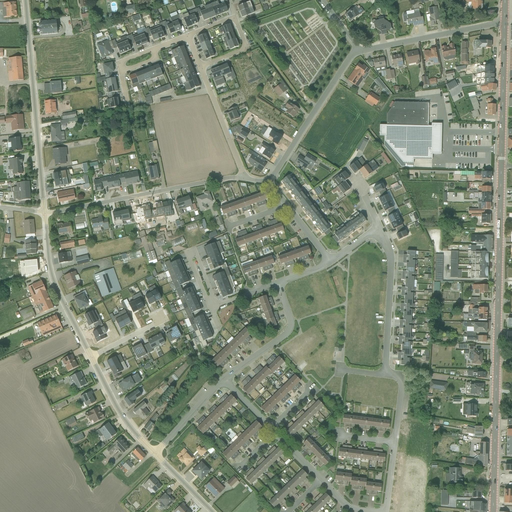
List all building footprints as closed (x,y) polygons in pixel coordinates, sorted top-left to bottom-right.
[(470,10),(480,10),(479,0),(456,0),(456,3),(470,3),(470,10)] [(238,7),(240,13),(254,8),(252,2),(238,7)] [(4,19),(18,18),(17,3),(3,4),(4,19)] [(224,14),(230,12),(226,3),(220,6),(224,14)] [(131,6),(121,6),(121,15),(132,15),(131,6)] [(224,14),(220,6),(214,8),(218,17),(224,14)] [(351,23),(363,15),(358,6),(345,14),(351,23)] [(212,19),(218,17),(214,8),(208,11),(212,19)] [(242,19),(256,14),(254,8),(240,13),(242,19)] [(431,22),(440,20),(438,8),(428,10),(431,22)] [(212,19),(208,11),(203,13),(206,22),(212,19)] [(408,28),(424,25),(422,13),(405,16),(408,28)] [(133,31),(140,29),(134,15),(128,17),(133,31)] [(195,26),(200,24),(196,15),(191,17),(195,26)] [(195,26),(191,17),(185,20),(188,29),(195,26)] [(377,36),(392,33),(388,17),(374,20),(377,36)] [(42,35),(60,33),(59,21),(40,23),(42,35)] [(178,33),(183,31),(180,22),(175,24),(178,33)] [(178,33),(175,24),(168,26),(171,35),(178,33)] [(226,37),(234,34),(230,25),(223,29),(226,37)] [(102,28),(89,31),(90,35),(92,35),(94,39),(95,42),(102,40),(101,38),(100,38),(98,34),(103,32),(102,28)] [(161,40),(166,38),(163,29),(158,31),(161,40)] [(161,40),(158,31),(152,33),(156,42),(161,40)] [(202,46),(211,42),(208,34),(199,37),(202,46)] [(229,44),(237,41),(234,34),(226,37),(229,44)] [(145,46),(150,44),(146,35),(141,37),(145,46)] [(145,46),(141,37),(135,40),(139,49),(145,46)] [(103,59),(114,55),(108,41),(97,46),(103,59)] [(232,51),(240,48),(237,41),(229,44),(232,51)] [(128,52),(133,50),(129,42),(124,44),(128,52)] [(202,46),(204,53),(213,49),(211,42),(202,46)] [(128,52),(124,44),(118,46),(122,55),(128,52)] [(442,61),(454,58),(451,44),(439,46),(442,61)] [(176,50),(179,57),(188,54),(185,46),(176,50)] [(425,66),(437,63),(433,48),(422,51),(425,66)] [(207,60),(216,57),(213,49),(204,53),(207,60)] [(406,65),(419,63),(416,51),(403,53),(406,65)] [(182,64),(191,61),(188,54),(179,57),(182,64)] [(392,69),(401,67),(399,54),(389,56),(392,69)] [(10,83),(25,81),(23,58),(7,59),(10,83)] [(374,72),(384,69),(382,58),(371,60),(374,72)] [(182,64),(185,71),(194,68),(191,61),(182,64)] [(346,80),(357,87),(368,70),(357,63),(346,80)] [(105,75),(115,74),(114,68),(113,64),(104,65),(105,75)] [(158,78),(165,76),(161,65),(154,68),(158,78)] [(224,76),(232,73),(229,65),(221,68),(224,76)] [(485,73),(493,74),(493,66),(487,66),(476,68),(476,75),(485,73)] [(158,78),(154,68),(148,70),(152,81),(158,78)] [(187,78),(196,75),(194,68),(185,71),(187,78)] [(224,76),(221,68),(212,72),(215,80),(224,76)] [(148,83),(152,81),(148,70),(143,72),(148,83)] [(148,83),(143,72),(138,74),(142,85),(148,83)] [(487,85),(492,85),(493,74),(485,73),(476,75),(476,87),(480,86),(487,85)] [(134,88),(142,85),(138,74),(130,77),(134,88)] [(187,78),(190,85),(199,81),(196,75),(187,78)] [(375,77),(371,80),(379,90),(382,87),(375,77)] [(106,81),(107,88),(118,86),(117,79),(106,81)] [(193,91),(201,88),(199,81),(190,85),(193,91)] [(45,95),(63,93),(62,82),(44,84),(45,95)] [(270,89),(276,96),(285,89),(279,82),(270,89)] [(147,97),(168,90),(166,85),(145,92),(146,95),(141,96),(143,105),(149,104),(147,97)] [(108,95),(119,93),(118,86),(107,88),(108,95)] [(89,91),(66,96),(69,106),(91,100),(89,91)] [(474,109),(475,109),(471,92),(465,94),(469,111),(468,112),(469,118),(475,116),(474,109)] [(372,106),(376,100),(366,93),(362,100),(372,106)] [(110,110),(121,108),(119,99),(109,101),(110,110)] [(46,115),(58,114),(57,101),(45,102),(46,115)] [(295,118),(300,110),(289,103),(284,111),(295,118)] [(428,104),(394,103),(386,115),(386,126),(427,127),(428,104)] [(485,115),(493,116),(493,105),(485,104),(485,115)] [(232,123),(241,120),(237,111),(228,114),(232,123)] [(12,131),(25,130),(23,115),(6,117),(7,124),(11,124),(12,131)] [(427,127),(386,126),(379,126),(379,137),(384,137),(383,146),(400,168),(413,168),(413,160),(432,161),(432,155),(441,156),(441,125),(431,124),(431,127),(427,127)] [(52,143),(62,142),(61,125),(51,126),(52,143)] [(237,133),(236,134),(240,139),(247,134),(241,127),(238,130),(234,125),(230,128),(233,132),(235,130),(237,133)] [(270,129),(264,138),(277,146),(282,137),(270,129)] [(13,152),(24,151),(23,138),(9,139),(9,143),(13,143),(13,152)] [(271,160),(276,152),(263,143),(258,151),(271,160)] [(54,166),(69,165),(67,148),(53,150),(54,166)] [(296,163),(311,171),(318,160),(303,151),(296,163)] [(248,163),(263,172),(268,164),(253,155),(248,163)] [(356,171),(365,165),(360,157),(346,166),(352,174),(356,171)] [(14,175),(24,174),(23,158),(9,159),(10,171),(13,170),(14,175)] [(362,178),(377,168),(371,160),(365,165),(356,171),(362,178)] [(152,181),(160,180),(158,166),(149,168),(152,181)] [(55,180),(70,178),(69,172),(54,174),(55,180)] [(134,186),(141,184),(139,172),(132,173),(134,186)] [(347,182),(351,179),(345,172),(333,181),(338,188),(347,182)] [(134,186),(132,173),(125,175),(128,187),(134,186)] [(480,183),(490,183),(490,173),(480,173),(480,183)] [(283,181),(286,185),(294,179),(290,175),(283,181)] [(115,189),(122,187),(119,176),(113,177),(115,189)] [(115,189),(113,177),(107,178),(109,190),(115,189)] [(56,187),(71,185),(70,178),(55,180),(56,187)] [(286,185),(289,189),(297,183),(294,179),(286,185)] [(97,193),(104,191),(102,180),(94,181),(97,193)] [(14,192),(32,191),(31,182),(13,183),(14,192)] [(353,190),(347,182),(338,188),(345,196),(353,190)] [(289,189),(292,193),(300,187),(297,183),(289,189)] [(380,196),(386,193),(382,184),(373,189),(376,194),(378,193),(380,196)] [(292,193),(296,197),(303,191),(300,187),(292,193)] [(59,204),(77,200),(74,190),(57,194),(59,204)] [(15,201),(33,200),(32,191),(14,192),(15,201)] [(196,198),(201,212),(208,210),(207,205),(214,203),(210,191),(205,193),(205,195),(196,198)] [(296,197),(299,201),(306,195),(303,191),(296,197)] [(263,203),(270,200),(267,192),(260,194),(263,203)] [(378,200),(381,206),(390,201),(386,193),(380,196),(381,198),(378,200)] [(255,205),(263,203),(260,194),(252,197),(255,205)] [(299,201),(302,204),(309,199),(306,195),(299,201)] [(187,209),(194,206),(190,197),(183,199),(187,209)] [(248,208),(255,205),(252,197),(245,200),(248,208)] [(187,209),(183,199),(177,202),(181,211),(187,209)] [(302,204),(305,208),(312,203),(309,199),(302,204)] [(240,211),(248,208),(245,200),(237,202),(240,211)] [(322,201),(319,204),(324,209),(327,206),(322,201)] [(388,214),(395,210),(390,201),(381,206),(384,212),(387,211),(388,214)] [(233,213),(240,211),(237,202),(230,205),(233,213)] [(165,218),(173,216),(172,212),(171,212),(169,203),(162,204),(164,217),(165,218)] [(305,208),(308,212),(315,207),(312,203),(305,208)] [(156,210),(153,211),(155,219),(164,217),(162,204),(155,205),(156,210)] [(225,216),(233,213),(230,205),(222,208),(225,216)] [(153,211),(150,211),(149,207),(142,208),(145,221),(155,219),(153,211)] [(308,212),(311,216),(318,211),(315,207),(308,212)] [(135,222),(145,221),(142,208),(135,209),(136,214),(132,215),(135,222)] [(390,224),(399,220),(395,210),(388,214),(390,216),(387,218),(390,224)] [(125,222),(130,221),(128,211),(120,212),(123,225),(123,226),(126,225),(125,222)] [(311,216),(314,220),(321,215),(318,211),(311,216)] [(120,212),(112,214),(115,226),(123,225),(120,212)] [(358,228),(368,221),(361,212),(352,219),(358,228)] [(314,220),(317,224),(324,219),(321,215),(314,220)] [(478,224),(488,224),(488,215),(478,215),(478,224)] [(94,233),(109,230),(107,218),(92,221),(94,233)] [(317,224),(320,228),(327,223),(324,219),(317,224)] [(358,228),(352,219),(343,226),(350,235),(358,228)] [(26,235),(36,234),(35,220),(24,221),(26,235)] [(197,232),(208,231),(207,224),(203,225),(202,220),(196,220),(197,232)] [(397,232),(403,228),(399,220),(390,224),(393,230),(396,229),(397,232)] [(59,235),(73,233),(71,223),(57,225),(59,235)] [(320,228),(323,232),(331,226),(327,223),(320,228)] [(278,234),(286,231),(283,224),(275,227),(278,234)] [(323,232),(326,236),(334,230),(331,226),(323,232)] [(340,242),(350,235),(343,226),(333,233),(340,242)] [(270,236),(278,234),(275,227),(267,229),(270,236)] [(398,241),(407,237),(403,228),(397,232),(398,234),(395,236),(398,241)] [(262,239),(270,236),(267,229),(260,232),(262,239)] [(255,242),(262,239),(260,232),(252,235),(255,242)] [(154,247),(161,245),(158,233),(151,234),(154,247)] [(247,245),(255,242),(252,235),(244,238),(247,245)] [(475,243),(475,246),(492,247),(492,237),(470,236),(469,243),(475,243)] [(167,242),(170,247),(181,243),(179,237),(167,242)] [(239,248),(247,245),(244,238),(237,241),(239,248)] [(27,255),(38,255),(37,240),(26,241),(27,255)] [(59,243),(60,250),(73,248),(72,241),(59,243)] [(205,254),(221,248),(218,242),(203,248),(205,254)] [(305,257),(313,255),(310,247),(303,249),(305,257)] [(221,254),(223,253),(221,248),(205,254),(207,259),(221,254)] [(298,260),(305,257),(303,249),(295,252),(298,260)] [(150,251),(143,253),(147,265),(153,263),(150,251)] [(406,259),(409,260),(409,258),(413,258),(413,251),(404,251),(404,255),(406,255),(406,259)] [(446,251),(446,278),(454,278),(454,251),(446,251)] [(291,263),(298,260),(295,252),(288,255),(291,263)] [(487,266),(488,253),(471,252),(471,257),(470,257),(470,262),(471,262),(471,266),(487,266)] [(60,264),(73,262),(71,253),(58,255),(60,264)] [(223,260),(221,254),(207,259),(205,260),(208,266),(221,261),(223,260)] [(440,254),(432,254),(431,280),(439,281),(440,254)] [(72,258),(74,265),(86,261),(84,255),(72,258)] [(283,265),(291,263),(288,255),(280,257),(283,265)] [(269,267),(277,264),(274,257),(266,259),(269,267)] [(171,263),(174,270),(184,266),(181,259),(171,263)] [(261,270),(269,267),(266,259),(259,262),(261,270)] [(404,267),(412,268),(412,261),(409,261),(409,260),(406,259),(406,263),(404,263),(404,267)] [(208,266),(210,271),(221,267),(222,270),(227,268),(225,264),(222,265),(221,261),(208,266)] [(254,272),(261,270),(259,262),(251,265),(254,272)] [(246,275),(254,272),(251,265),(244,267),(246,275)] [(20,268),(21,277),(27,276),(36,273),(36,270),(38,270),(37,266),(20,268)] [(176,275),(186,271),(184,266),(174,270),(176,275)] [(487,266),(471,266),(470,266),(470,279),(487,280),(487,266)] [(405,276),(409,276),(409,274),(411,274),(412,268),(404,267),(403,271),(405,271),(405,276)] [(214,282),(230,276),(227,268),(222,270),(223,272),(212,277),(214,282)] [(102,298),(121,291),(113,269),(94,276),(102,298)] [(176,275),(179,281),(189,277),(186,271),(176,275)] [(69,290),(81,285),(76,272),(63,278),(69,290)] [(214,282),(216,288),(232,282),(230,276),(214,282)] [(403,284),(411,284),(411,277),(408,277),(409,276),(405,276),(405,280),(403,280),(403,284)] [(182,287),(191,283),(189,277),(179,281),(182,287)] [(39,315),(55,308),(43,281),(28,287),(39,315)] [(216,288),(219,294),(233,288),(234,288),(232,282),(216,288)] [(404,292),(408,292),(408,291),(410,291),(411,284),(403,284),(402,288),(404,288),(404,292)] [(221,296),(223,299),(232,295),(231,293),(234,292),(233,288),(219,294),(220,296),(221,296)] [(156,289),(149,292),(155,302),(161,299),(156,289)] [(184,293),(186,298),(196,294),(193,289),(184,293)] [(148,306),(155,302),(149,292),(143,296),(148,306)] [(402,300),(410,300),(410,294),(408,293),(408,292),(404,292),(404,296),(402,296),(402,300)] [(140,293),(131,298),(134,302),(138,311),(144,308),(140,300),(143,299),(140,293)] [(188,304),(198,300),(196,294),(186,298),(188,304)] [(81,310),(91,305),(85,295),(75,299),(81,310)] [(260,300),(263,307),(270,304),(268,297),(260,300)] [(476,302),(476,297),(468,298),(468,301),(464,301),(465,308),(469,308),(469,302),(476,302)] [(126,300),(123,302),(127,309),(129,307),(133,314),(138,311),(134,302),(128,305),(126,300)] [(188,304),(190,309),(200,305),(198,300),(188,304)] [(406,308),(407,308),(407,307),(409,307),(410,300),(402,300),(402,304),(404,304),(403,308),(406,308)] [(263,307),(265,315),(273,312),(270,304),(263,307)] [(193,315),(202,311),(200,305),(190,309),(193,315)] [(19,312),(23,322),(35,317),(31,307),(19,312)] [(401,316),(409,316),(409,310),(407,310),(407,308),(406,308),(403,308),(403,312),(401,312),(401,316)] [(119,313),(120,314),(126,326),(131,324),(124,310),(119,313)] [(87,323),(89,327),(98,322),(93,311),(84,316),(88,323),(87,323)] [(265,315),(268,323),(276,320),(273,312),(265,315)] [(120,329),(126,326),(120,314),(114,317),(112,314),(109,316),(113,323),(116,321),(120,329)] [(44,337),(63,328),(57,315),(38,324),(44,337)] [(197,324),(207,320),(205,315),(195,319),(197,324)] [(402,324),(406,325),(406,323),(409,323),(409,316),(401,316),(401,320),(403,320),(402,324)] [(200,330),(209,326),(207,320),(197,324),(200,330)] [(268,323),(271,330),(279,327),(276,320),(268,323)] [(400,333),(408,333),(408,326),(406,326),(406,325),(402,324),(402,329),(400,329),(400,333)] [(470,333),(484,333),(484,324),(471,324),(470,333)] [(95,339),(97,343),(105,339),(103,335),(106,334),(102,325),(95,328),(96,331),(92,333),(95,338),(95,339)] [(168,334),(166,335),(170,343),(182,337),(176,326),(167,331),(168,334)] [(200,330),(202,336),(212,332),(209,326),(200,330)] [(247,329),(241,334),(247,341),(253,335),(247,329)] [(205,342),(214,338),(212,332),(202,336),(205,342)] [(401,341),(405,341),(405,339),(408,340),(408,333),(400,333),(400,336),(402,336),(401,341)] [(241,334),(235,340),(242,346),(247,341),(241,334)] [(160,335),(154,338),(159,349),(166,346),(160,335)] [(154,338),(147,341),(153,352),(159,349),(154,338)] [(235,340),(230,346),(236,352),(242,346),(235,340)] [(399,349),(407,349),(407,342),(405,342),(405,341),(401,341),(401,345),(399,345),(399,349)] [(141,344),(131,349),(137,360),(149,354),(145,346),(142,347),(141,344)] [(230,346),(224,351),(230,357),(236,352),(230,346)] [(400,357),(404,357),(404,356),(407,356),(407,349),(399,349),(399,353),(401,353),(400,357)] [(224,351),(219,357),(225,363),(230,357),(224,351)] [(470,365),(480,365),(480,351),(471,351),(470,365)] [(69,372),(79,367),(72,355),(63,360),(69,372)] [(106,362),(110,369),(124,362),(120,355),(106,362)] [(219,357),(213,362),(219,369),(225,363),(219,357)] [(280,357),(274,363),(280,369),(286,363),(280,357)] [(398,365),(406,366),(406,359),(404,359),(404,357),(400,357),(400,361),(398,361),(398,365)] [(124,362),(110,369),(115,379),(128,372),(124,362)] [(274,363),(269,369),(273,373),(274,374),(280,369),(274,363)] [(267,367),(261,373),(267,379),(273,373),(269,369),(267,367)] [(77,392),(88,386),(81,372),(70,378),(77,392)] [(261,373),(256,379),(262,385),(267,379),(261,373)] [(297,376),(291,382),(296,387),(302,382),(297,376)] [(124,392),(136,386),(132,377),(119,384),(124,392)] [(256,379),(250,385),(256,391),(262,385),(256,379)] [(291,382),(285,387),(291,393),(296,387),(291,382)] [(471,396),(480,396),(481,385),(471,384),(471,396)] [(250,385),(244,390),(250,396),(256,391),(250,385)] [(285,387),(279,393),(285,398),(291,393),(285,387)] [(86,408),(97,404),(92,392),(81,396),(86,408)] [(138,398),(135,393),(124,400),(129,406),(133,403),(132,402),(138,398)] [(279,393),(274,398),(279,404),(285,398),(279,393)] [(232,396),(227,401),(233,408),(238,402),(232,396)] [(274,398),(268,404),(273,409),(279,404),(274,398)] [(303,406),(305,408),(313,402),(310,399),(303,406)] [(144,428),(149,432),(154,425),(152,424),(158,416),(162,411),(161,410),(166,404),(163,401),(158,408),(160,409),(156,414),(156,413),(144,428)] [(227,401),(221,407),(227,413),(233,408),(227,401)] [(320,412),(325,407),(320,401),(314,406),(320,412)] [(148,407),(145,403),(134,412),(138,416),(139,415),(144,421),(151,415),(146,409),(148,407)] [(268,404),(262,409),(268,415),(273,409),(268,404)] [(464,417),(475,417),(475,404),(461,404),(461,409),(464,409),(464,417)] [(314,417),(320,412),(314,406),(309,412),(314,417)] [(221,407),(215,413),(221,419),(227,413),(221,407)] [(93,425),(105,419),(99,408),(87,414),(93,425)] [(309,423),(314,417),(309,412),(303,417),(309,423)] [(215,413),(210,418),(216,424),(221,419),(215,413)] [(71,415),(64,418),(66,424),(73,421),(71,415)] [(352,417),(344,415),(343,424),(351,425),(352,417)] [(303,428),(309,423),(303,417),(298,422),(303,428)] [(360,418),(352,417),(351,425),(359,426),(360,418)] [(210,418),(204,424),(210,430),(216,424),(210,418)] [(368,419),(360,418),(359,426),(367,427),(368,419)] [(376,420),(368,419),(367,427),(375,428),(376,420)] [(384,421),(376,420),(375,428),(383,429),(384,421)] [(392,422),(384,421),(383,429),(390,431),(392,422)] [(257,422),(252,427),(257,433),(263,427),(257,422)] [(298,433),(303,428),(298,422),(292,428),(298,433)] [(109,442),(118,435),(110,424),(101,430),(109,442)] [(204,424),(198,429),(204,435),(210,430),(204,424)] [(252,427),(246,433),(252,438),(257,433),(252,427)] [(292,439),(298,433),(292,428),(287,433),(292,439)] [(68,436),(71,442),(82,437),(79,431),(68,436)] [(246,433),(241,438),(246,444),(252,438),(246,433)] [(123,456),(131,449),(122,437),(107,450),(112,455),(118,450),(123,456)] [(241,438),(235,444),(240,449),(246,444),(241,438)] [(304,444),(310,450),(316,445),(310,439),(304,444)] [(476,467),(485,467),(486,443),(477,443),(476,467)] [(235,444),(229,449),(235,455),(240,449),(235,444)] [(196,445),(192,449),(199,456),(204,450),(200,447),(199,448),(196,445)] [(310,450),(315,456),(321,450),(316,445),(310,450)] [(281,459),(286,453),(280,447),(275,453),(281,459)] [(133,454),(137,458),(143,452),(139,448),(133,454)] [(187,467),(195,460),(185,449),(177,456),(187,467)] [(229,449),(224,455),(229,460),(235,455),(229,449)] [(349,450),(341,449),(340,457),(348,458),(349,450)] [(315,456),(321,461),(327,456),(321,450),(315,456)] [(356,451),(349,450),(348,458),(355,459),(356,451)] [(364,452),(356,451),(355,459),(363,460),(364,452)] [(141,462),(147,457),(143,452),(137,458),(141,462)] [(372,453),(364,452),(363,460),(371,461),(372,453)] [(275,464),(281,459),(275,453),(269,458),(275,464)] [(380,454),(372,453),(371,461),(379,462),(380,454)] [(388,455),(380,454),(379,462),(386,463),(388,455)] [(321,461),(327,467),(332,462),(327,456),(321,461)] [(270,470),(275,464),(269,458),(264,464),(270,470)] [(124,459),(120,464),(118,462),(115,466),(121,472),(123,470),(124,472),(130,465),(124,459)] [(202,482),(212,472),(202,462),(192,471),(202,482)] [(264,475),(270,470),(264,464),(258,469),(264,475)] [(443,485),(460,486),(460,477),(459,477),(459,469),(447,468),(447,473),(444,473),(443,485)] [(258,481),(264,475),(258,469),(253,475),(258,481)] [(304,482),(309,477),(304,471),(298,476),(304,482)] [(346,474),(338,473),(336,481),(344,482),(346,474)] [(231,474),(224,482),(229,486),(236,479),(231,474)] [(354,475),(346,474),(344,482),(352,483),(353,478),(354,475)] [(253,486),(258,481),(253,475),(247,480),(253,486)] [(156,493),(163,487),(153,476),(143,485),(148,490),(151,487),(156,493)] [(299,487),(304,482),(298,476),(293,482),(299,487)] [(216,498),(225,489),(215,478),(206,487),(216,498)] [(361,479),(353,478),(352,483),(352,486),(360,487),(361,479)] [(369,480),(361,479),(360,487),(368,488),(368,483),(369,480)] [(293,493),(299,487),(293,482),(287,487),(293,493)] [(376,484),(368,483),(368,488),(367,491),(375,493),(376,484)] [(384,485),(376,484),(375,493),(382,494),(384,485)] [(288,498),(293,493),(287,487),(282,492),(288,498)] [(157,501),(166,510),(176,501),(170,495),(173,493),(169,489),(157,501)] [(282,504),(288,498),(282,492),(276,498),(282,504)] [(327,505),(333,500),(327,494),(322,500),(327,505)] [(277,509),(282,504),(276,498),(271,503),(277,509)] [(322,511),(327,505),(322,500),(316,505),(322,511)] [(174,511),(192,511),(184,503),(174,511)]
